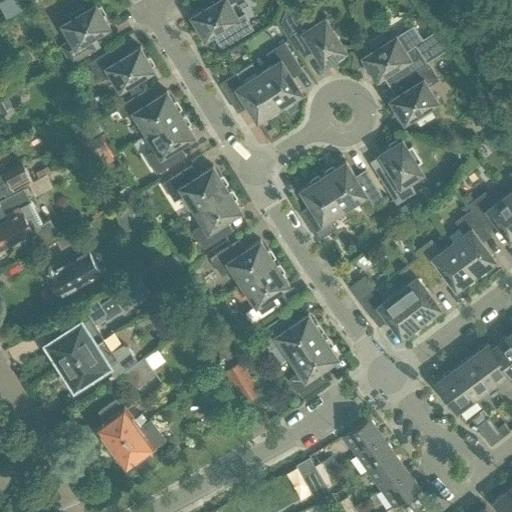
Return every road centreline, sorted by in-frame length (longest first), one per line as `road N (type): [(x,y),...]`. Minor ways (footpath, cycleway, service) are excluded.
road 1 (residential): [(156,511),(385,375)]
road 2 (residential): [(385,375),(255,171)]
road 3 (residential): [(255,171),(150,4)]
road 4 (residential): [(385,375),(511,290)]
road 5 (residential): [(71,511),(0,380)]
